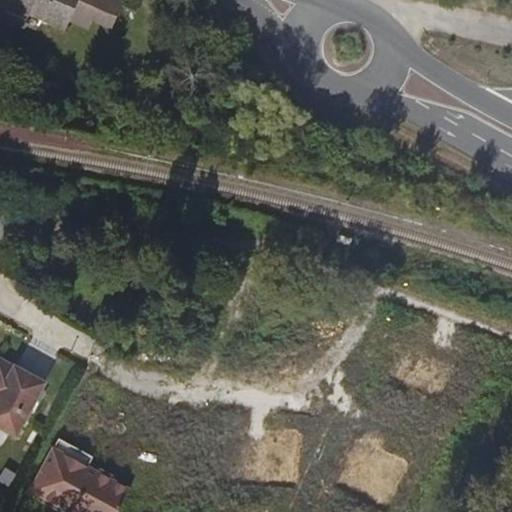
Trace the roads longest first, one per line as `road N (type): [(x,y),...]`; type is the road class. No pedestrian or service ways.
road 1 (tertiary): [(336,85),(398,104),(488,152)]
road 2 (tertiary): [(479,99),(379,25)]
